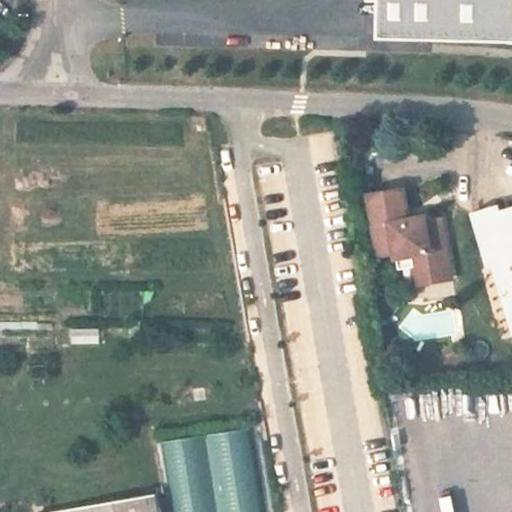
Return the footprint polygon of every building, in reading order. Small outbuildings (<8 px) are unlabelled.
[(511,0),(379,0),(379,39),(511,42),(511,0)] [(399,196),(365,203),(376,261),(395,258),(399,277),(414,273),(417,290),(453,283),(440,228),(426,231),(424,222),(407,226),(399,196)] [(511,316),(511,213),(501,217),(499,214),(474,222),(491,275),(498,274),(511,316)] [(393,350),(378,353),(383,375),(408,370),(404,356),(393,350)] [(155,511),(149,487),(57,511),(155,511)]
